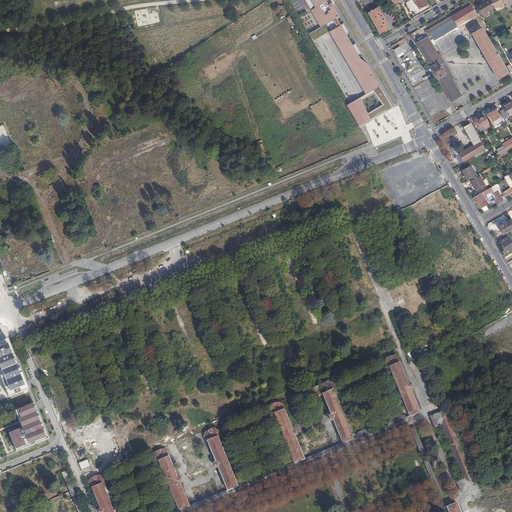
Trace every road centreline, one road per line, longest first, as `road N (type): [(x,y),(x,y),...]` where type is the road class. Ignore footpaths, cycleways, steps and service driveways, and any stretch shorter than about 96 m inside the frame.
road 1 (residential): [(426,137),(8,308)]
road 2 (residential): [(62,445),(8,308)]
